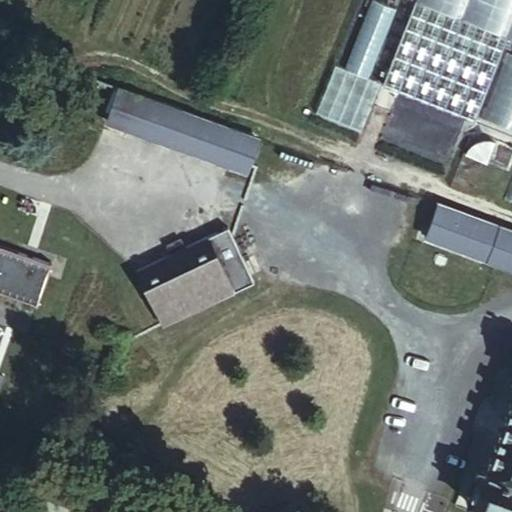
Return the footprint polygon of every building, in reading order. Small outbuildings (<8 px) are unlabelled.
[(387,0),(368,0),(343,62),(369,73),(397,4),(387,0)] [(511,29),(511,0),(424,0),(424,2),(511,29)] [(267,135),(124,81),(115,105),(260,158),(267,135)] [(431,226),(429,235),(503,262),(511,233),(511,226),(421,192),(413,214),(412,220),(431,226)] [(177,245),(140,263),(167,318),(266,270),(239,215),(193,237),(188,228),(173,236),(177,245)] [(511,233),(503,262),(511,265),(511,233)] [(0,283),(40,297),(51,258),(0,239),(0,283)] [(511,511),(511,402),(488,469),(480,467),(469,499),(501,511),(511,511)] [(39,503),(62,511),(117,511),(121,503),(50,476),(39,503)]
